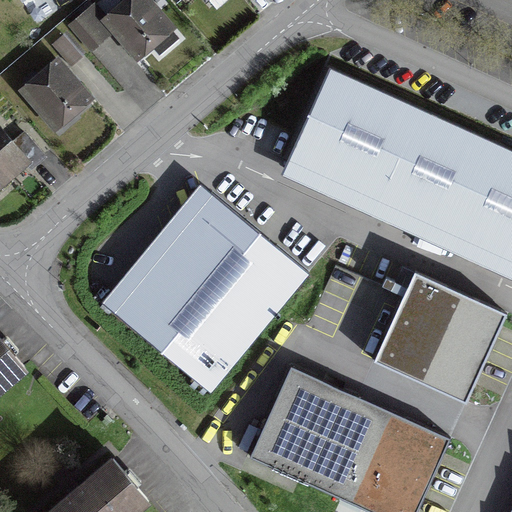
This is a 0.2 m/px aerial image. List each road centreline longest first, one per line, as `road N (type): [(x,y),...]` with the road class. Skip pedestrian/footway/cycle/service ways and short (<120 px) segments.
road 1 (residential): [(3,270),(301,6)]
road 2 (residential): [(3,270),(223,511)]
road 3 (residential): [(511,97),(301,6)]
